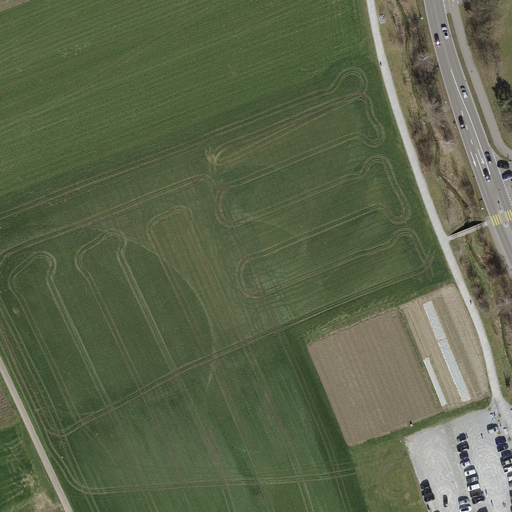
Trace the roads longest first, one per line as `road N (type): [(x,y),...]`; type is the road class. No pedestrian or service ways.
road 1 (track): [(511,426),(401,126),(371,0)]
road 2 (secondary): [(434,0),(511,239)]
road 3 (track): [(0,367),(68,511)]
